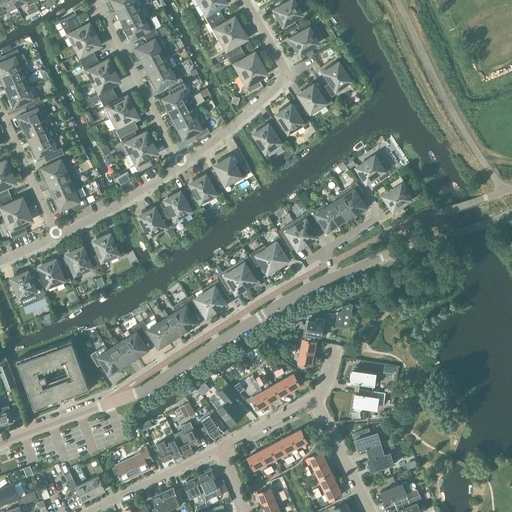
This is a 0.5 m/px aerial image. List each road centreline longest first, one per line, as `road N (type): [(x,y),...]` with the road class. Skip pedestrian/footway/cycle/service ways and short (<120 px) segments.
road 1 (residential): [(0,445),(176,372),(316,290),(511,213)]
road 2 (residential): [(184,164),(261,107),(288,76),(245,0)]
road 3 (unknown): [(511,161),(464,156),(381,0)]
road 4 (residential): [(184,164),(106,17)]
road 5 (residential): [(91,511),(225,448)]
road 6 (residential): [(57,236),(184,164)]
road 7 (residential): [(57,236),(0,110)]
road 8 (residential): [(368,511),(314,397)]
